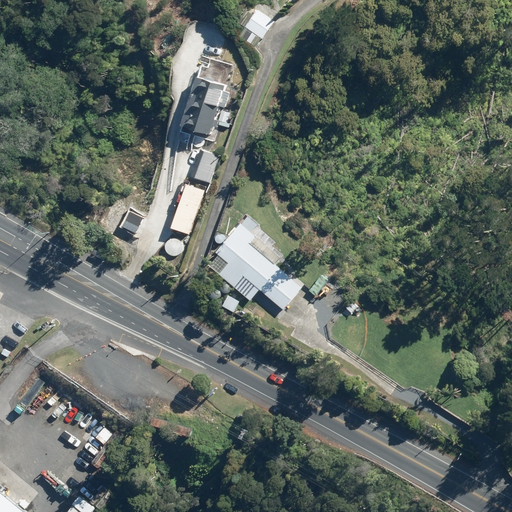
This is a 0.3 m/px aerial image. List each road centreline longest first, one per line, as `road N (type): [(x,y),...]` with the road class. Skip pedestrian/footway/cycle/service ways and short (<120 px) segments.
road 1 (primary): [(508,511),(0,238)]
road 2 (unknown): [(511,501),(500,475),(472,450),(292,318)]
road 3 (unknown): [(123,305),(188,57)]
